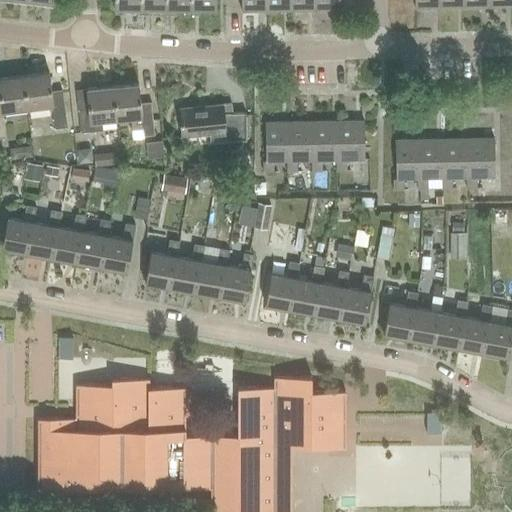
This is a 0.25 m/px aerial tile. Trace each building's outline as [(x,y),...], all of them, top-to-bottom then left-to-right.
[(116,0),(116,10),(141,11),(141,0),(116,0)] [(141,0),(141,11),(166,11),(166,0),(141,0)] [(166,0),(166,11),(192,11),(191,0),(166,0)] [(191,0),(192,11),(217,12),(216,0),(191,0)] [(243,0),(244,12),(268,12),(267,0),(243,0)] [(267,0),(268,12),(293,11),(292,0),(267,0)] [(292,0),(293,11),(317,11),(316,0),(292,0)] [(316,0),(317,11),(342,10),(341,0),(316,0)] [(416,0),(417,8),(441,8),(441,0),(416,0)] [(25,76),(29,109),(53,106),(56,128),(68,127),(63,90),(53,92),(50,72),(25,76)] [(4,112),(29,109),(25,76),(0,78),(0,88),(1,98),(0,98),(0,139),(8,138),(4,112)] [(114,87),(118,120),(132,118),(133,130),(144,129),(144,137),(156,135),(152,102),(143,103),(140,84),(114,87)] [(105,121),(118,120),(114,87),(88,89),(90,109),(80,110),(82,133),(105,130),(105,121)] [(234,141),(247,141),(247,113),(234,113),(233,104),(181,109),(183,137),(211,134),(212,143),(234,141)] [(266,160),(264,160),(264,173),(274,173),(274,160),(289,160),(291,160),(291,121),(266,122),(266,160)] [(291,160),(289,160),(289,172),(298,172),(298,160),(313,160),(316,160),(316,121),(291,121),(291,160)] [(316,160),(313,160),(313,172),(323,172),(323,160),(337,160),(341,160),(341,121),(316,121),(316,160)] [(341,160),(337,160),(337,171),(348,171),(348,159),(366,159),(366,121),(341,121),(341,160)] [(471,177),(468,177),(468,188),(478,188),(478,177),(496,177),(495,138),(471,139),(471,177)] [(422,178),(418,178),(419,189),(429,189),(429,178),(443,178),(447,178),(446,139),(422,140),(422,178)] [(447,178),(443,178),(443,189),(453,189),(453,178),(468,177),(471,177),(471,139),(446,139),(447,178)] [(398,179),(394,179),(395,190),(405,190),(404,179),(418,178),(422,178),(422,140),(397,140),(398,179)] [(12,148),(13,159),(32,157),(31,146),(12,148)] [(230,154),(234,169),(249,165),(245,150),(230,154)] [(94,155),(95,167),(118,165),(117,153),(94,155)] [(27,164),(24,179),(39,181),(41,167),(27,164)] [(46,164),(44,173),(57,176),(58,166),(46,164)] [(88,182),(89,171),(73,169),(72,180),(88,182)] [(105,171),(96,169),(94,182),(102,184),(105,171)] [(165,175),(162,192),(186,195),(188,179),(165,175)] [(230,199),(233,180),(215,177),(213,197),(230,199)] [(242,182),(241,193),(251,194),(253,183),(242,182)] [(254,182),(254,195),(266,195),(266,182),(254,182)] [(361,199),(361,207),(373,207),(374,198),(361,198),(361,199)] [(272,206),(259,204),(254,228),(267,231),(272,206)] [(9,217),(3,248),(29,253),(35,222),(38,207),(28,205),(25,220),(9,217)] [(35,222),(29,253),(54,258),(60,226),(62,212),(52,210),(49,224),(35,222)] [(495,213),(495,224),(508,224),(508,213),(495,213)] [(60,226),(54,258),(79,263),(85,231),(87,216),(77,214),(74,229),(60,226)] [(419,215),(409,214),(409,226),(419,227),(419,215)] [(85,231),(79,263),(104,267),(110,235),(112,221),(102,219),(99,233),(85,231)] [(110,235),(104,267),(128,272),(137,225),(127,223),(124,238),(110,235)] [(453,223),(453,232),(463,232),(463,223),(453,223)] [(382,233),(377,257),(388,259),(393,236),(382,233)] [(450,233),(450,246),(467,246),(467,233),(450,233)] [(152,251),(147,283),(172,287),(178,256),(180,241),(171,240),(168,254),(152,251)] [(338,243),(336,256),(351,259),(353,246),(338,243)] [(178,256),(172,287),(197,292),(203,260),(205,246),(196,244),(193,259),(178,256)] [(203,260),(197,292),(221,297),(227,265),(230,250),(220,249),(218,263),(203,260)] [(227,265),(221,297),(247,301),(255,255),(245,253),(242,267),(227,265)] [(317,255),(315,266),(325,268),(327,257),(317,255)] [(422,256),(422,268),(431,268),(431,256),(422,256)] [(272,273),(266,304),(292,309),(298,277),(300,263),(290,261),(287,276),(272,273)] [(298,277),(292,309),(316,314),(322,282),(325,268),(315,266),(312,280),(298,277)] [(322,282),(316,314),(341,318),(347,286),(350,272),(340,270),(337,285),(322,282)] [(347,286),(341,318),(366,323),(374,276),(365,274),(362,289),(347,286)] [(435,343),(441,312),(445,288),(435,286),(431,310),(416,308),(411,338),(435,343)] [(390,303),(384,334),(411,338),(416,308),(419,293),(409,291),(406,306),(390,303)] [(441,312),(435,343),(460,348),(466,316),(469,302),(458,300),(456,315),(441,312)] [(466,316),(460,348),(485,352),(490,321),(493,307),(483,305),(481,319),(466,316)] [(490,321),(485,352),(509,357),(511,341),(511,309),(508,309),(505,324),(490,321)] [(58,358),(58,359),(73,359),(73,337),(58,337),(58,338),(59,338),(59,358),(58,358)] [(38,418),(38,487),(216,488),(216,500),(238,500),(237,511),(291,511),(292,448),(328,448),(328,430),(346,430),(346,391),(311,392),(311,377),(274,377),(274,387),(273,388),(238,388),(237,435),(225,435),(225,439),(198,439),(198,435),(185,435),(185,388),(150,387),(149,387),(149,379),(112,379),(112,385),(76,385),(76,418),(38,418)] [(427,412),(427,433),(441,434),(441,433),(440,433),(440,413),(441,413),(441,412),(427,412)]
